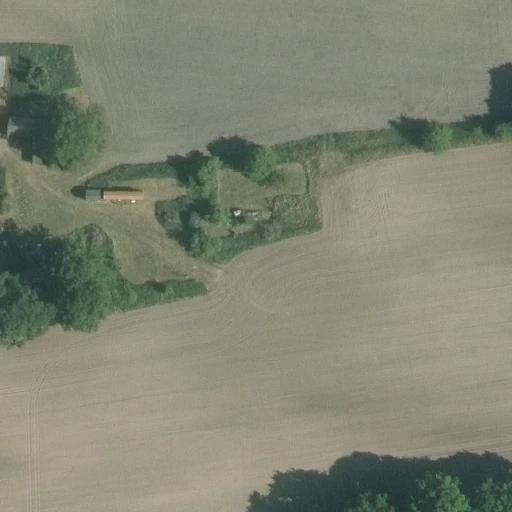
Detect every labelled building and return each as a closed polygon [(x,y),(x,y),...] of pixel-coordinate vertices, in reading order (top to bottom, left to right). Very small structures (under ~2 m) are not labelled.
[(45,121),(9,119),(7,140),(47,142),(47,137),(68,138),(68,126),(44,124),(45,121)] [(32,155),(32,165),(43,165),(43,155),(32,155)] [(101,192),(86,192),(86,203),(101,203),(101,192)] [(104,193),(104,202),(144,202),(143,193),(104,193)] [(17,308),(100,297),(98,278),(89,279),(87,267),(66,270),(66,267),(13,274),(17,308)]
